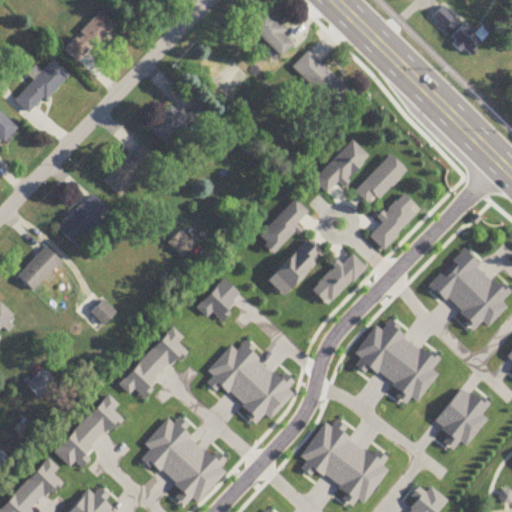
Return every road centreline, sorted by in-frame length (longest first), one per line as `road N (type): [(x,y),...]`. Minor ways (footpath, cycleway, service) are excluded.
road 1 (residential): [(217,511),(307,414),(326,348),(500,164)]
road 2 (residential): [(207,0),(0,219)]
road 3 (tertiary): [(511,175),(332,0)]
